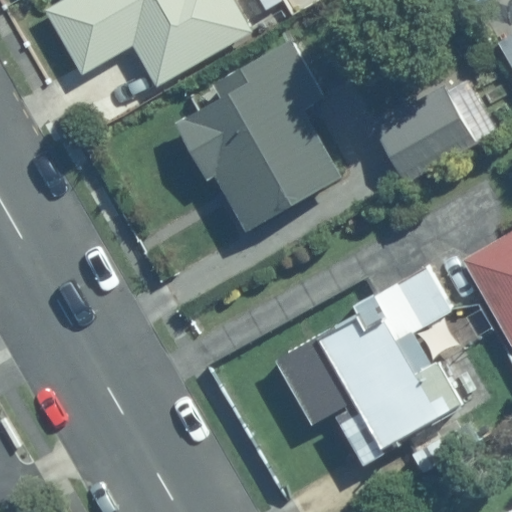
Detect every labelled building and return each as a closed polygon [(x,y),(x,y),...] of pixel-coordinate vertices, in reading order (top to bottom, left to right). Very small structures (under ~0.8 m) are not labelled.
[(64,0),(51,8),(90,77),(84,81),(104,118),(264,27),(248,0),(64,0)] [(227,174),(259,233),(353,183),(317,115),(336,105),(301,40),(203,92),(211,107),(184,122),(215,180),(227,174)] [(511,61),(511,41),(503,47),(511,61)] [(454,78),(374,128),(410,187),(507,127),(480,84),(463,94),(454,78)] [(511,228),(467,257),(511,328),(511,228)] [(405,339),(457,313),(432,261),(365,294),(374,312),(283,357),(315,423),(354,403),(360,414),(349,419),(373,466),(476,414),(448,358),(421,371),(405,339)]
